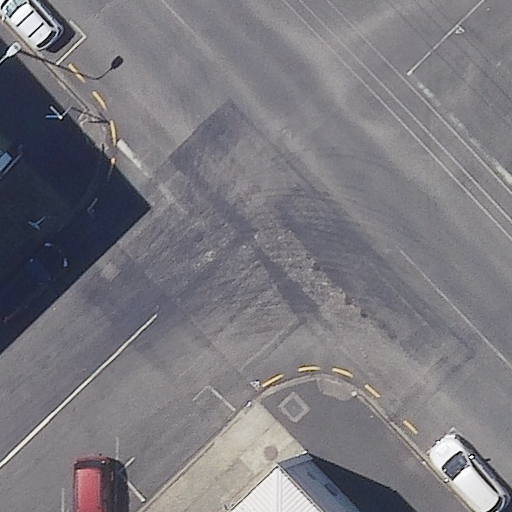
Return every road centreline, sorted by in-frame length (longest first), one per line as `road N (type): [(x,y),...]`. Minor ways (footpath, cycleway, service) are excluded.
road 1 (unclassified): [(0,468),(316,155)]
road 2 (residential): [(316,155),(511,359)]
road 3 (unclassified): [(316,155),(490,0)]
road 4 (residential): [(167,0),(316,155)]
